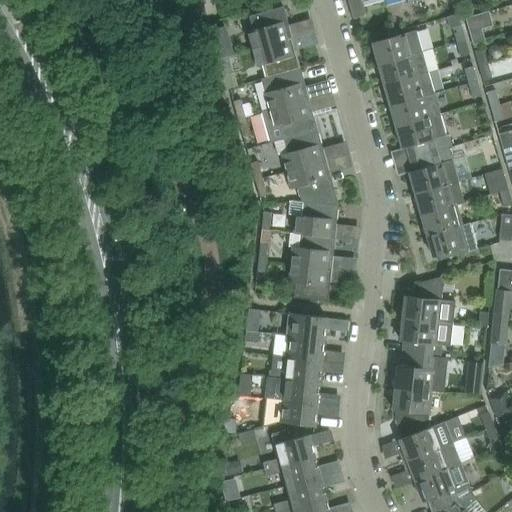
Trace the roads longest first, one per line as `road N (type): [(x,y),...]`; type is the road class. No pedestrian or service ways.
road 1 (residential): [(384,511),(359,428),(376,272),(375,181),(325,0)]
road 2 (secondary): [(121,511),(126,394),(115,306),(77,146),(47,86)]
